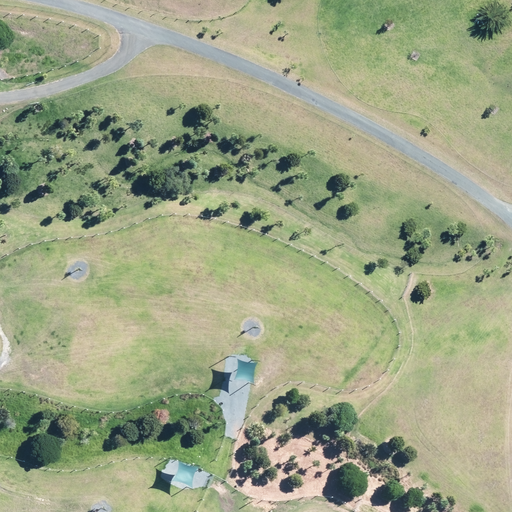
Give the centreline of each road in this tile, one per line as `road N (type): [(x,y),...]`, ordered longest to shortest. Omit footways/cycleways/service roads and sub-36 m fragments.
road 1 (track): [(0,376),(98,387),(194,382),(226,390),(236,408),(216,485)]
road 2 (track): [(0,511),(176,476),(216,485),(231,511)]
